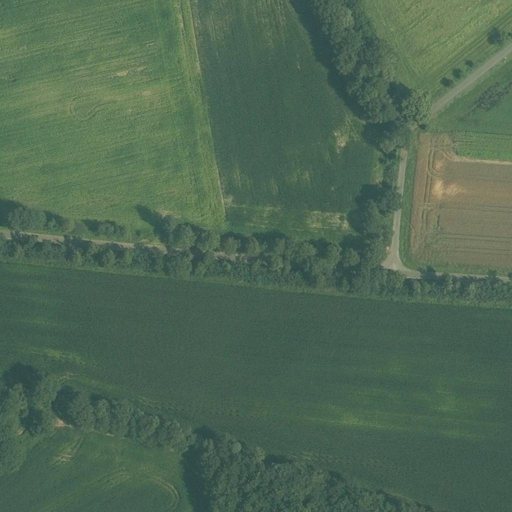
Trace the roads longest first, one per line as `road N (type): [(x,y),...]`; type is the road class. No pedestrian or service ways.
road 1 (unclassified): [(0,234),(392,272)]
road 2 (unclassified): [(329,0),(404,128),(392,272)]
road 3 (unclassified): [(392,272),(511,281)]
